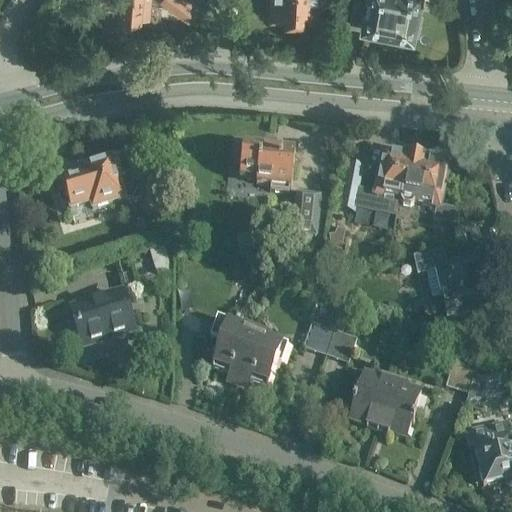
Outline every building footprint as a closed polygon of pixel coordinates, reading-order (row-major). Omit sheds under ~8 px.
[(151,0),(101,0),(101,4),(102,5),(102,10),(122,12),(121,17),(140,19),(140,17),(150,18),(151,0)] [(185,21),(190,25),(200,12),(195,8),(196,6),(188,0),(161,0),(159,2),(185,21)] [(271,0),(270,17),(319,19),(320,0),(271,0)] [(416,10),(417,0),(355,0),(351,23),(356,24),(356,22),(392,29),(390,41),(408,45),(411,33),(412,30),(418,31),(422,11),(416,10)] [(256,186),(270,188),(270,193),(287,195),(288,190),(290,191),(294,154),(270,152),(271,146),(261,145),(261,150),(242,148),(238,180),(256,182),(256,186)] [(346,166),(337,213),(355,216),(356,212),(395,219),(398,201),(400,203),(408,160),(383,155),(376,194),(360,191),(364,169),(346,166)] [(408,160),(400,203),(402,206),(410,208),(415,204),(435,208),(433,221),(458,225),(460,210),(438,206),(445,167),(408,160)] [(133,176),(129,177),(124,161),(95,170),(93,162),(82,165),(84,173),(79,175),(81,181),(60,187),(61,190),(57,198),(60,207),(65,209),(67,209),(69,216),(89,210),(91,216),(131,204),(134,205),(140,195),(138,192),(133,176)] [(317,239),(322,196),(295,193),(291,236),(317,239)] [(453,231),(454,248),(465,247),(464,230),(453,231)] [(162,251),(148,255),(155,278),(169,274),(162,251)] [(413,258),(417,276),(429,273),(435,297),(440,295),(446,318),(481,310),(470,263),(447,269),(443,251),(413,258)] [(77,334),(104,340),(115,337),(122,338),(127,333),(132,331),(122,297),(71,313),(77,334)] [(224,385),(235,389),(256,330),(242,325),(240,330),(215,322),(209,342),(220,346),(211,370),(228,376),(224,385)] [(303,350),(324,357),(333,332),(311,325),(303,350)] [(256,330),(235,389),(247,393),(250,383),(266,389),(274,363),(280,365),(286,346),(267,339),(269,334),(256,330)] [(333,332),(324,357),(348,366),(356,341),(333,332)] [(468,396),(465,404),(472,385),(471,386),(474,377),(454,361),(445,389),(468,396)] [(365,431),(375,434),(392,380),(380,376),(378,381),(363,376),(349,422),(366,427),(365,431)] [(472,385),(465,404),(465,405),(479,402),(507,396),(503,378),(475,384),(475,385),(472,385)] [(392,380),(375,434),(388,438),(389,434),(406,439),(420,394),(405,389),(407,385),(392,380)] [(474,450),(482,489),(504,484),(510,488),(511,487),(511,440),(509,441),(506,427),(464,436),(468,451),(474,450)]
